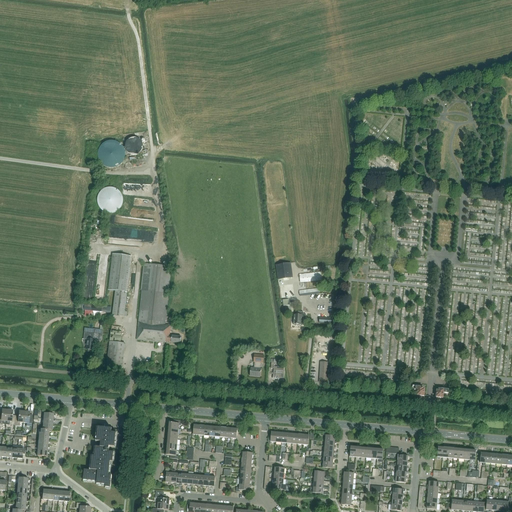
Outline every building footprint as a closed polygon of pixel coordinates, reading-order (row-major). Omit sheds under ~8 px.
[(125,145),(125,146),(125,147),(125,148),(126,149),(126,150),(126,151),(127,152),(128,153),(129,154),(130,154),(131,155),(132,155),(133,155),(134,155),(135,155),(136,155),(137,155),(138,154),(139,154),(140,153),(141,152),(142,151),(142,150),(142,149),(143,148),(143,147),(143,146),(143,145),(143,144),(142,144),(142,143),(142,142),(141,141),(140,140),(139,139),(138,139),(137,138),(136,138),(135,138),(134,138),(133,138),(132,138),(131,138),(130,139),(129,139),(128,140),(127,141),(126,142),(126,143),(126,144),(125,145)] [(113,141),(110,141),(108,141),(106,142),(104,143),(102,144),(101,146),(99,148),(98,150),(98,152),(98,154),(98,157),(98,159),(99,161),(100,163),(102,164),(104,166),(106,167),(108,168),(110,168),(112,168),(114,168),(117,167),(119,166),(121,165),(122,163),(124,161),(125,159),(125,157),(126,155),(125,152),(125,150),(124,148),(123,146),(121,144),(119,143),(117,142),(115,141),(113,141)] [(97,198),(97,199),(97,200),(97,201),(97,203),(98,204),(98,205),(98,206),(99,207),(100,208),(100,209),(101,209),(102,210),(103,211),(104,211),(105,212),(106,212),(107,213),(108,213),(109,213),(110,213),(111,213),(112,213),(113,213),(114,212),(116,212),(117,211),(118,210),(119,209),(120,209),(121,208),(121,207),(122,206),(122,205),(123,204),(123,203),(123,201),(123,200),(123,199),(123,198),(123,197),(122,196),(122,195),(121,194),(121,193),(120,192),(119,191),(118,190),(117,190),(117,189),(116,189),(114,188),(113,188),(112,188),(111,188),(110,187),(109,188),(108,188),(107,188),(106,188),(105,189),(104,189),(103,190),(102,190),(101,191),(100,192),(100,193),(99,194),(98,195),(98,196),(98,197),(97,198)] [(112,254),(108,290),(116,291),(127,293),(128,293),(132,256),(125,256),(112,254)] [(181,343),(181,338),(181,337),(170,335),(171,325),(165,325),(166,315),(171,266),(143,263),(141,290),(142,290),(137,340),(164,343),(164,342),(181,343)] [(291,263),(276,265),(278,280),(293,278),(291,263)] [(299,275),(300,283),(321,280),(320,272),(299,275)] [(89,296),(93,296),(94,283),(87,283),(87,285),(86,285),(86,288),(87,288),(87,292),(89,292),(89,296)] [(319,292),(319,288),(299,291),(300,297),(318,294),(318,292),(319,292)] [(114,311),(113,316),(124,317),(127,317),(127,312),(124,312),(127,293),(116,291),(114,311)] [(294,315),(293,324),(302,325),(303,319),(306,319),(306,314),(303,314),(303,315),(297,315),(294,315)] [(95,341),(102,341),(102,338),(103,330),(84,328),(83,339),(84,339),(87,339),(86,350),(88,350),(88,352),(92,352),(93,352),(94,350),(94,346),(94,343),(95,341)] [(107,364),(122,366),(125,343),(110,342),(107,364)] [(263,363),(264,355),(255,354),(254,362),(254,368),(251,367),(250,376),(260,377),(261,368),(260,368),(261,363),(263,363)] [(274,369),(273,378),(277,379),(278,379),(281,379),(281,378),(284,379),(284,371),(284,367),(278,367),(276,367),(274,366),(275,363),(271,363),(271,368),(274,369)] [(423,389),(423,388),(420,387),(418,387),(418,386),(413,386),(412,390),(418,390),(417,395),(418,395),(419,396),(422,396),(424,396),(424,394),(425,394),(425,391),(424,391),(425,389),(423,389)] [(441,389),(438,389),(438,391),(437,390),(437,392),(436,392),(436,395),(436,397),(438,397),(438,398),(441,398),(442,398),(443,398),(443,395),(444,394),(443,394),(443,393),(448,393),(449,389),(444,389),(442,389),(441,389)] [(7,410),(6,421),(9,422),(9,425),(14,425),(15,417),(12,417),(13,411),(7,410)] [(18,418),(15,417),(14,425),(19,426),(20,423),(23,423),(24,412),(19,411),(18,418)] [(31,427),(32,419),(29,419),(30,412),(24,412),(23,423),(26,423),(26,427),(31,427)] [(181,421),(173,420),(173,423),(168,423),(167,428),(169,428),(179,429),(179,426),(181,426),(181,421)] [(123,430),(121,430),(98,428),(97,442),(97,445),(97,447),(96,447),(95,456),(92,456),(91,471),(84,470),(83,480),(97,482),(97,484),(106,485),(105,488),(110,488),(112,475),(109,475),(110,462),(113,462),(114,452),(109,452),(109,447),(122,448),(123,430)] [(269,437),(269,439),(268,445),(270,445),(271,442),(276,442),(277,432),(271,432),(271,437),(269,437)] [(335,442),(335,436),(330,436),(331,434),(324,433),(323,435),(325,436),(325,441),(335,442)] [(22,454),(24,454),(25,449),(23,449),(23,447),(18,447),(17,449),(16,459),(17,459),(22,459),(22,454)] [(170,459),(178,459),(178,456),(176,456),(177,451),(167,450),(166,453),(165,453),(165,455),(170,456),(170,459)] [(164,492),(156,492),(155,498),(158,499),(158,504),(169,505),(170,499),(165,499),(166,496),(164,496),(164,492)] [(346,507),(353,508),(353,506),(351,506),(352,500),(341,499),(341,500),(341,505),(346,505),(346,507)] [(483,511),(484,508),(485,508),(486,508),(486,505),(484,505),(485,503),(482,503),(482,500),(479,500),(479,502),(478,511),(483,511)] [(502,511),(504,511),(507,511),(508,507),(510,508),(510,505),(511,505),(511,501),(509,500),(508,502),(503,502),(502,511)] [(84,507),(84,506),(84,504),(76,503),(76,508),(79,509),(79,511),(80,511),(90,511),(91,507),(84,507)] [(194,511),(196,503),(190,503),(190,508),(188,508),(188,511),(190,511),(189,511),(194,511)]
